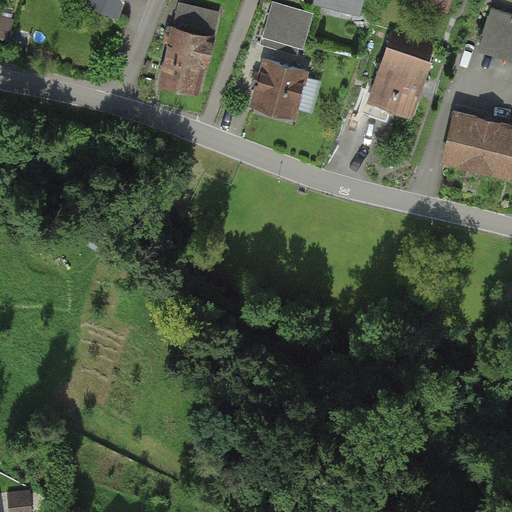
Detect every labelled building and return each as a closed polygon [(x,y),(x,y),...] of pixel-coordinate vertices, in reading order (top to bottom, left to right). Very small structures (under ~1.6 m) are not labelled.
[(128,0),(91,0),(90,6),(122,18),(128,0)] [(316,0),(361,12),(364,0),(316,0)] [(315,14),(274,2),(262,39),(304,51),(315,14)] [(221,11),(180,3),(163,84),(204,93),(221,11)] [(511,56),(511,9),(491,3),(478,46),(511,56)] [(395,26),(371,102),(414,116),(438,40),(395,26)] [(310,69),(264,57),(252,104),(298,116),(310,69)] [(511,125),(458,114),(447,166),(511,180),(511,125)]
